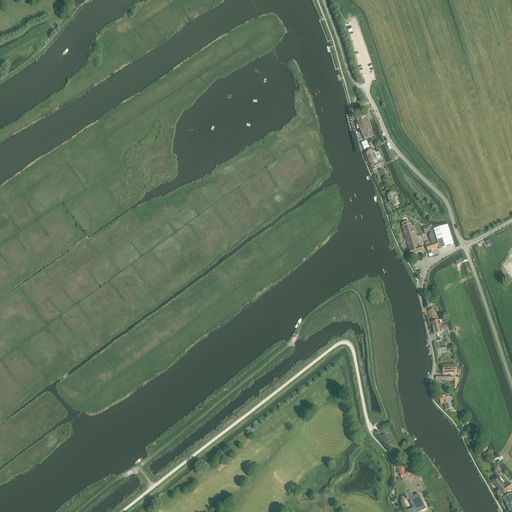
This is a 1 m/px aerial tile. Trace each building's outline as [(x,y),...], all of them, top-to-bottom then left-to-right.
[(373,137),(364,116),(357,118),(356,119),(365,141),(373,137)] [(373,150),(365,153),(369,162),(370,164),(380,159),(382,158),(383,158),(380,150),(374,153),(373,150)] [(380,159),(370,164),(372,170),(381,167),(379,164),(384,162),(382,158),(380,159)] [(388,201),(391,200),(393,207),(399,205),(396,196),(393,197),(392,193),(386,195),(388,201)] [(402,228),(406,242),(411,255),(422,252),(421,247),(418,248),(411,225),(409,225),(408,222),(401,224),(403,227),(402,228)] [(447,226),(433,230),(439,248),(439,249),(450,246),(453,245),(447,226)] [(431,244),(425,246),(429,258),(432,257),(430,250),(439,248),(433,230),(430,231),(432,238),(430,239),(431,244)] [(433,310),(428,311),(431,323),(430,323),(432,329),(442,326),(442,324),(440,324),(440,321),(436,322),(433,310)] [(442,326),(432,329),(433,335),(442,333),(442,332),(448,330),(447,325),(442,326)] [(456,375),(458,375),(459,374),(459,370),(458,369),(456,369),(456,365),(450,366),(450,364),(446,365),(446,366),(443,366),(443,375),(456,375)] [(446,411),(452,409),(449,398),(447,399),(446,396),(439,398),(441,404),(444,404),(446,411)] [(385,434),(382,437),(387,444),(390,441),(385,434)] [(502,496),(511,489),(511,487),(509,483),(504,487),(498,478),(501,476),(496,470),(493,473),(497,478),(492,482),(499,491),(495,493),(499,499),(503,497),(502,496)] [(411,491),(405,494),(408,500),(409,499),(414,508),(408,511),(419,511),(427,508),(419,493),(413,496),(411,491)] [(511,493),(503,499),(509,511),(511,509),(511,493)]
